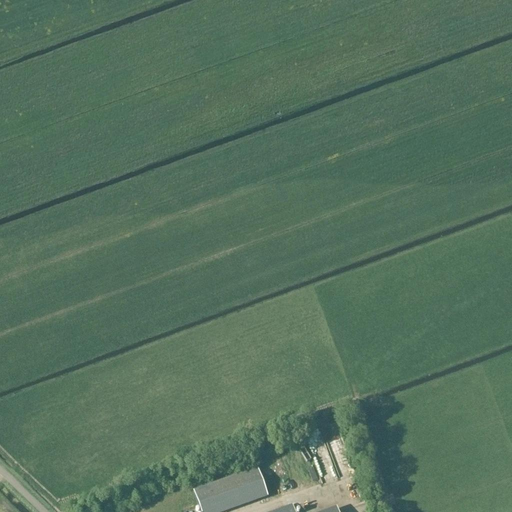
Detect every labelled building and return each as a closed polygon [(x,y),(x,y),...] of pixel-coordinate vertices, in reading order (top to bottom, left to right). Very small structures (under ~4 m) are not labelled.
[(323,438),(335,435),(333,429),(321,432),(323,438)] [(324,463),(328,462),(318,430),(305,434),(321,486),(335,482),(330,467),(325,469),(324,463)] [(295,461),(299,476),(306,474),(301,459),(295,461)] [(193,493),(199,511),(223,511),(267,496),(257,470),(193,493)] [(273,479),(272,488),(282,488),(283,479),(273,479)]
